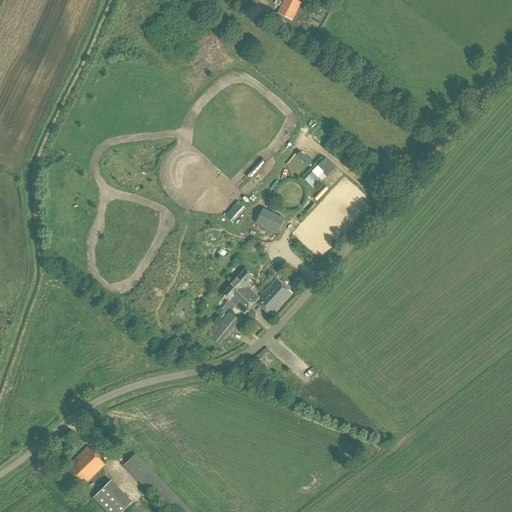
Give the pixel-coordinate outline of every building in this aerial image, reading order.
[(284,0),(278,14),(292,21),(301,3),(297,1),(297,0),(284,0)] [(335,169),(325,159),(318,166),(328,176),(335,169)] [(269,165),(263,160),(247,177),(252,182),(269,165)] [(313,172),(305,181),(313,189),(322,181),(313,172)] [(276,207),(262,226),(271,232),(276,226),(281,229),(290,217),(276,207)] [(256,302),(271,317),(292,294),(277,280),(259,298),(247,287),(251,282),(249,280),(253,276),(246,270),(230,286),(252,306),(256,302)] [(245,314),(252,306),(230,286),(222,296),(228,302),(226,304),(230,307),(233,304),(245,314)] [(252,310),(247,316),(253,321),(256,317),(255,313),(252,310)] [(210,337),(219,345),(239,320),(230,313),(210,337)] [(82,487),(104,465),(87,447),(65,470),(82,487)] [(168,511),(190,511),(135,454),(123,466),(168,511)] [(104,511),(122,511),(132,503),(110,481),(92,498),(104,511)]
